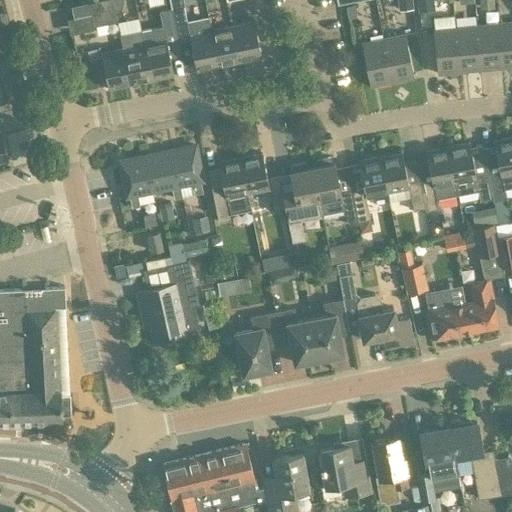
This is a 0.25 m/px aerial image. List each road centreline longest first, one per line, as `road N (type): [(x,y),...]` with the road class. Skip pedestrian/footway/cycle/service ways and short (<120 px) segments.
road 1 (residential): [(132,427),(511,355)]
road 2 (residential): [(132,427),(59,127)]
road 3 (residential): [(59,127),(177,105),(331,117)]
road 4 (residential): [(331,117),(511,106)]
road 5 (residential): [(59,127),(28,0)]
road 6 (residential): [(331,117),(298,0)]
